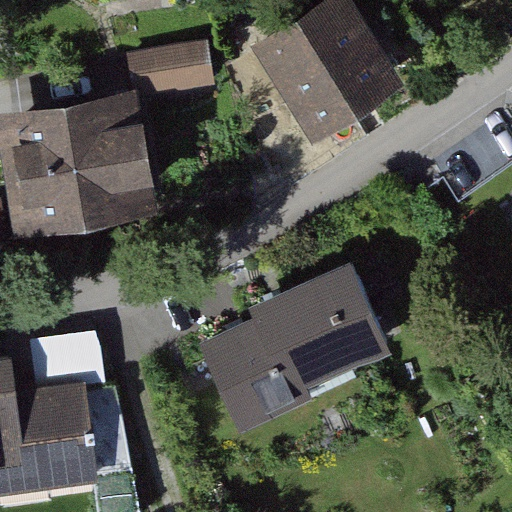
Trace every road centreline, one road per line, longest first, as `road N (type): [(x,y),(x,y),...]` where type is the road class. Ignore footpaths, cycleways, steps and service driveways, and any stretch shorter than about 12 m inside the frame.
road 1 (residential): [(117,292),(193,274),(511,72)]
road 2 (residential): [(117,292),(175,511)]
